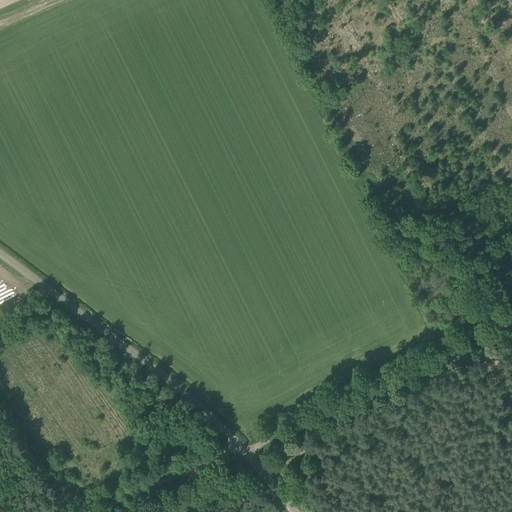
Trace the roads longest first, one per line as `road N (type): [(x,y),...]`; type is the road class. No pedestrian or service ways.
road 1 (unclassified): [(295,511),(192,399),(0,254)]
road 2 (track): [(511,326),(248,452)]
road 3 (track): [(240,444),(105,511)]
